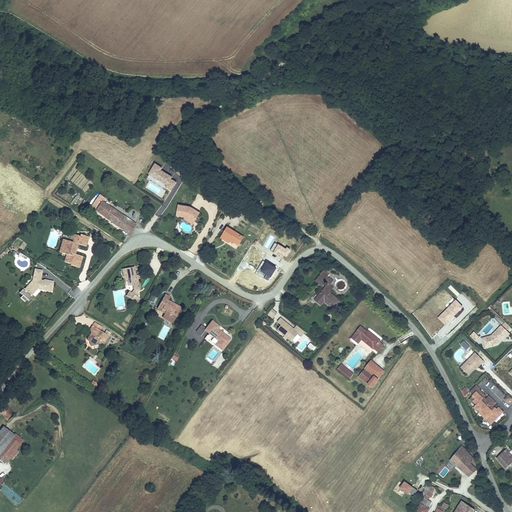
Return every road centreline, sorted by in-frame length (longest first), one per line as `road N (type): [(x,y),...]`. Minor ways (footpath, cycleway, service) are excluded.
road 1 (residential): [(0,393),(130,245),(163,243),(258,297),(321,248)]
road 2 (track): [(276,70),(249,81),(99,68),(0,9)]
road 3 (residential): [(479,449),(409,321),(321,248)]
road 4 (track): [(321,248),(187,145),(190,125),(251,90)]
road 5 (track): [(260,83),(315,39),(404,0)]
